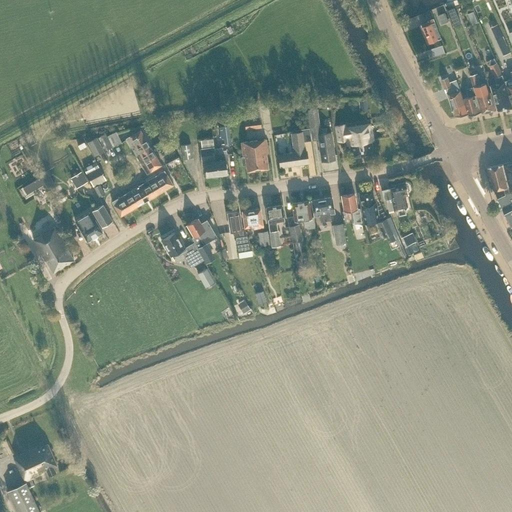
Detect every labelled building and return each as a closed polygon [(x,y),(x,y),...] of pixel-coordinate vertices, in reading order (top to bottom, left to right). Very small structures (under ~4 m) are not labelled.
[(447,10),(451,20),(458,17),(454,7),(447,10)] [(474,11),(468,14),(470,20),(476,18),(474,11)] [(437,16),(441,24),(447,21),(444,12),(438,15),(437,16)] [(423,24),(421,25),(428,43),(440,38),(434,22),(424,26),(423,24)] [(503,36),(496,39),(500,47),(507,43),(503,36)] [(442,45),(436,47),(439,55),(445,53),(442,45)] [(503,75),(497,62),(494,58),(488,61),(490,66),(489,66),(495,78),(503,75)] [(474,87),(481,85),(478,73),(470,75),(474,87)] [(498,111),(511,107),(511,103),(507,85),(505,81),(504,81),(503,75),(495,78),(497,84),(491,86),(498,111)] [(455,117),(468,114),(463,99),(460,91),(456,80),(450,82),(448,77),(441,79),(445,89),(455,117)] [(477,95),(476,95),(476,96),(477,96),(481,113),(496,110),(491,92),(490,92),(487,83),(481,85),(474,87),(477,95)] [(476,96),(476,95),(477,95),(474,87),(467,89),(469,97),(463,98),(469,115),(481,112),(476,96)] [(242,108),(243,117),(245,129),(261,127),(260,119),(258,106),(242,108)] [(317,108),(307,110),(309,124),(311,140),(319,139),(318,134),(321,134),(319,123),(317,108)] [(334,125),(337,141),(345,140),(346,146),(350,145),(352,156),(372,153),(370,142),(373,141),(370,123),(346,127),(345,123),(334,125)] [(230,143),(229,130),(228,126),(219,127),(220,138),(223,138),(224,143),(230,143)] [(309,128),(296,130),(297,132),(291,133),(294,152),(278,154),(280,167),(289,165),(308,163),(306,150),(304,151),(303,141),(311,140),(309,128)] [(137,156),(150,147),(140,130),(130,136),(130,135),(126,138),(136,156),(137,156)] [(106,133),(105,134),(112,147),(118,144),(122,142),(116,131),(113,133),(107,136),(106,133)] [(334,159),(331,132),(321,134),(318,134),(319,139),(321,161),(334,159)] [(105,151),(105,150),(112,147),(105,134),(98,138),(105,151)] [(87,142),(94,156),(104,152),(97,137),(87,142)] [(268,153),(266,139),(241,142),(243,156),(241,157),(242,164),(246,164),(247,171),(268,168),(266,154),(268,153)] [(165,149),(170,146),(167,140),(161,143),(164,149),(165,149)] [(191,143),(181,145),(181,146),(182,154),(183,159),(193,157),(191,143)] [(147,173),(161,165),(150,147),(137,156),(147,173)] [(217,175),(214,148),(214,147),(200,148),(201,156),(202,163),(204,162),(206,176),(217,175)] [(227,159),(226,150),(223,150),(222,147),(214,148),(217,175),(227,174),(225,160),(227,159)] [(488,167),(495,191),(495,190),(496,190),(504,188),(505,193),(506,195),(497,199),(498,200),(503,210),(505,209),(508,215),(506,216),(511,226),(511,190),(511,191),(504,164),(488,167)] [(93,186),(106,180),(99,166),(86,173),(93,186)] [(41,172),(49,185),(56,180),(48,167),(41,172)] [(74,184),(85,178),(81,171),(70,178),(74,184)] [(162,190),(163,190),(172,184),(164,171),(154,176),(147,181),(146,181),(155,195),(162,190)] [(39,177),(23,187),(26,194),(43,184),(39,177)] [(146,181),(129,191),(138,205),(155,195),(146,181)] [(397,210),(398,214),(398,216),(406,215),(405,212),(405,208),(407,206),(405,195),(408,194),(406,184),(384,189),(382,190),(384,199),(386,199),(389,210),(393,209),(393,211),(397,210)] [(99,196),(104,193),(99,185),(94,188),(99,196)] [(361,208),(362,214),(363,215),(362,215),(364,223),(365,223),(365,225),(374,224),(374,222),(379,219),(376,205),(374,205),(372,190),(359,192),(361,208)] [(138,205),(129,191),(112,201),(114,206),(115,206),(120,215),(138,205)] [(344,211),(351,210),(354,224),(361,223),(360,216),(359,208),(357,209),(354,193),(341,195),(344,211)] [(330,214),(334,213),(331,197),(311,200),(314,217),(319,216),(320,222),(331,220),(330,214)] [(294,221),(303,220),(304,229),(305,229),(305,232),(315,230),(314,228),(315,228),(313,216),(311,217),(309,201),(291,203),(294,221)] [(102,227),(112,221),(102,204),(92,211),(102,227)] [(269,231),(277,230),(276,222),(284,221),(282,205),(266,207),(268,223),(269,231)] [(242,211),(245,227),(253,226),(254,228),(263,227),(260,208),(242,211)] [(244,227),(242,227),(239,211),(227,213),(230,232),(234,232),(238,252),(252,250),(244,227)] [(75,221),(76,222),(77,224),(87,241),(102,231),(94,218),(90,212),(88,213),(75,221)] [(217,237),(208,222),(207,219),(200,223),(197,218),(186,225),(193,237),(192,237),(198,248),(217,237)] [(393,234),(386,218),(376,223),(383,238),(386,237),(393,234)] [(336,244),(346,242),(342,223),(332,225),(336,244)] [(289,226),(292,242),(302,240),(299,224),(289,226)] [(69,249),(65,243),(55,227),(33,239),(53,273),(74,260),(68,250),(69,249)] [(280,246),(278,230),(269,232),(271,247),(275,246),(275,248),(278,247),(277,246),(280,246)] [(258,232),(260,245),(269,243),(267,231),(258,232)] [(203,260),(193,243),(185,248),(182,243),(178,236),(177,237),(174,232),(162,239),(171,255),(177,252),(179,255),(182,253),(190,267),(203,260)] [(412,233),(401,238),(405,247),(416,242),(412,233)] [(225,248),(217,252),(220,257),(226,253),(226,251),(225,248)] [(197,273),(205,287),(215,282),(213,279),(214,279),(207,267),(205,269),(204,267),(200,270),(201,271),(197,273)] [(250,309),(244,300),(237,304),(243,313),(250,309)] [(24,480),(25,480),(30,478),(46,470),(49,476),(56,473),(53,466),(56,465),(47,444),(37,448),(37,447),(14,457),(24,480)] [(39,511),(28,487),(33,485),(30,478),(25,480),(25,482),(7,490),(17,511),(39,511)]
